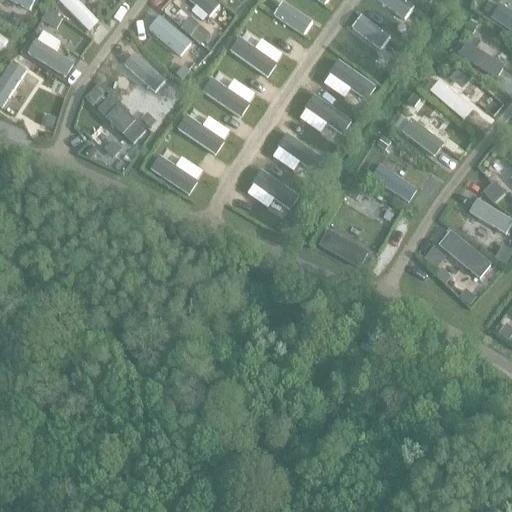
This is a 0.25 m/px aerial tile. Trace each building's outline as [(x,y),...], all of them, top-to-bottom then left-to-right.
[(10,0),(32,11),(37,0),(10,0)] [(59,0),(90,30),(100,20),(79,0),(59,0)] [(189,0),(210,18),(221,5),(215,0),(189,0)] [(375,0),(406,22),(417,7),(407,0),(375,0)] [(284,2),(275,17),(306,35),(315,20),(284,2)] [(511,31),(511,8),(503,2),(493,17),(511,31)] [(353,27),(381,51),(392,37),(364,14),(353,27)] [(163,15),(150,28),(181,57),(194,44),(163,15)] [(52,16),(46,26),(57,32),(63,22),(52,16)] [(468,23),(464,32),(472,36),(477,28),(468,23)] [(199,27),(190,38),(199,46),(208,35),(199,27)] [(48,41),(41,37),(34,50),(62,66),(75,44),(54,31),(48,41)] [(0,50),(2,52),(10,40),(0,33),(0,50)] [(239,41),(230,55),(268,80),(277,67),(239,41)] [(501,74),(506,62),(466,44),(461,56),(501,74)] [(158,92),(168,80),(135,54),(125,66),(158,92)] [(0,81),(0,105),(7,110),(27,69),(11,60),(0,81)] [(339,63),(329,77),(365,102),(375,88),(339,63)] [(184,68),(176,77),(182,83),(190,74),(184,68)] [(465,121),(475,109),(441,80),(431,91),(465,121)] [(212,81),(203,95),(241,121),(250,107),(212,81)] [(86,99),(135,147),(148,133),(100,85),(86,99)] [(413,97),(407,105),(414,110),(420,102),(413,97)] [(315,98),(305,113),(341,138),(351,123),(315,98)] [(147,116),(141,122),(151,131),(157,125),(147,116)] [(48,117),(45,128),(53,130),(56,120),(48,117)] [(187,119),(178,133),(215,158),(225,144),(187,119)] [(413,119),(403,132),(436,157),(446,144),(413,119)] [(288,136),(278,151),(314,176),(324,161),(288,136)] [(382,139),(377,147),(385,152),(390,144),(382,139)] [(160,159),(151,172),(189,198),(198,184),(160,159)] [(373,177),(411,203),(420,190),(382,165),(373,177)] [(263,173),(252,187),(289,212),(299,198),(263,173)] [(496,204),(507,192),(495,181),(484,193),(496,204)] [(355,186),(348,197),(357,202),(363,191),(355,186)] [(511,218),(478,199),(470,213),(508,235),(511,227),(511,218)] [(392,227),(401,213),(387,204),(378,217),(392,227)] [(329,229),(319,245),(360,270),(370,253),(329,229)] [(457,235),(446,247),(481,277),(492,264),(457,235)] [(497,257),(508,265),(511,259),(511,249),(505,245),(497,257)] [(425,256),(436,268),(447,258),(437,246),(425,256)] [(466,292),(460,299),(470,308),(476,301),(466,292)] [(511,330),(506,327),(499,336),(508,343),(511,337),(511,330)]
